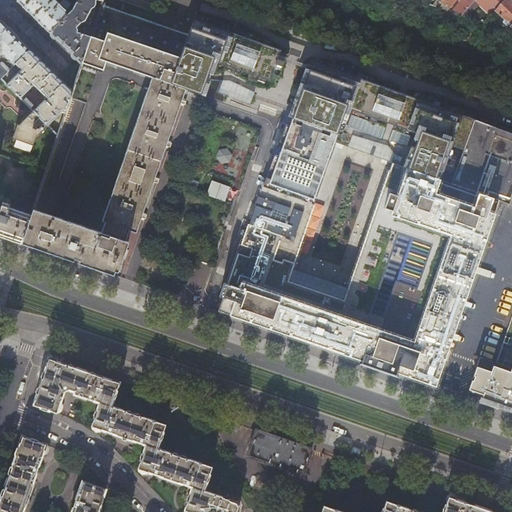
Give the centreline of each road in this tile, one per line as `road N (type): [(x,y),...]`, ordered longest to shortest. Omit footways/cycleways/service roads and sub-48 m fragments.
road 1 (primary): [(511,445),(0,262)]
road 2 (primary): [(34,321),(511,486)]
road 3 (residential): [(151,511),(98,455),(52,427),(5,412)]
